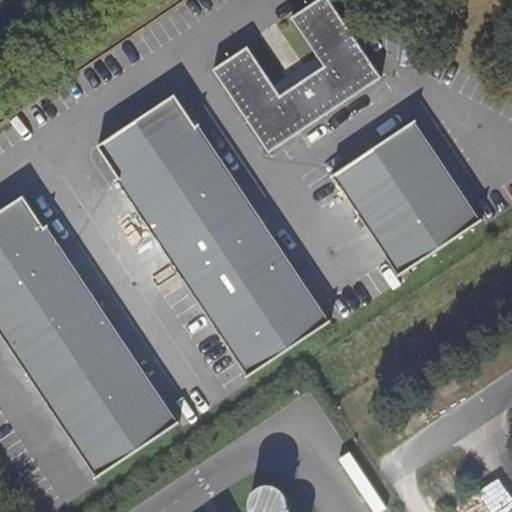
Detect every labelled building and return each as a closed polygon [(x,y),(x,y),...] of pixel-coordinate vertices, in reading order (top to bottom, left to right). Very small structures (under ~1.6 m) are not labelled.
[(248,50),(213,72),(270,156),(381,81),(327,0),(322,0),(292,20),(316,58),(273,87),(248,50)] [(189,1),(172,18),(183,29),(200,12),(189,1)] [(98,150),(250,379),(327,328),(173,99),(98,150)] [(334,178),(401,278),(482,225),(415,124),(334,178)] [(0,215),(0,343),(94,483),(177,427),(24,200),(0,215)] [(286,511),(287,510),(287,507),(287,505),(287,502),(286,500),(285,498),(284,495),(282,493),(281,492),(279,490),(276,489),(274,488),(272,488),(269,487),(266,487),(264,488),(262,488),(259,489),(257,491),(255,492),(253,494),(252,496),(251,498),(250,501),(249,503),(249,506),(249,508),(249,511),(286,511)]
